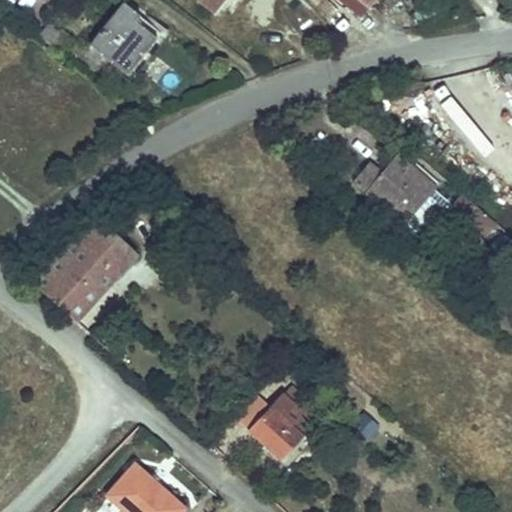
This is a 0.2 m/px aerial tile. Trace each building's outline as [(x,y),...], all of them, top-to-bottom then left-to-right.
[(199,0),(208,8),(216,0),(199,0)] [(355,0),(367,9),(374,0),(355,0)] [(157,34),(120,2),(87,43),(125,73),(157,34)] [(72,39),(45,18),(29,35),(56,57),(72,39)] [(438,85),(427,95),(479,154),(490,144),(438,85)] [(355,172),(405,217),(406,216),(416,225),(434,203),(445,214),(448,210),(468,226),(473,220),(487,203),(467,187),(458,199),(437,181),(438,180),(411,154),(414,149),(406,142),(383,167),(370,155),(355,172)] [(486,231),(500,215),(487,203),(473,220),(486,231)] [(74,318),(134,251),(93,214),(30,279),(74,318)] [(273,406),(287,420),(294,427),(307,414),(300,407),(307,400),(294,386),(273,406)] [(251,429),(273,406),(259,392),(237,414),(251,429)] [(287,420),(273,406),(251,429),(283,460),(305,438),(294,427),(287,420)] [(362,412),(349,426),(368,443),(381,428),(362,412)] [(182,511),(185,509),(133,460),(103,492),(124,511),(182,511)]
